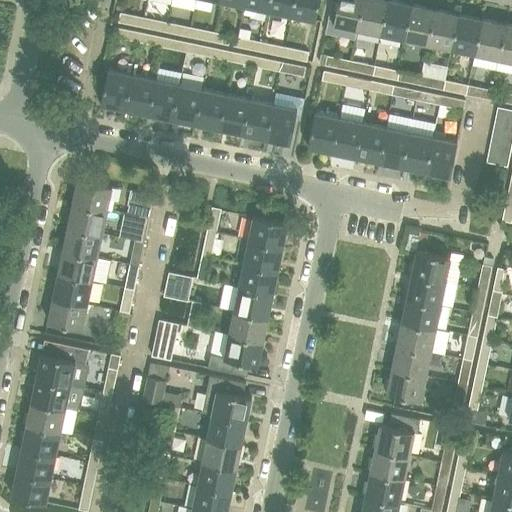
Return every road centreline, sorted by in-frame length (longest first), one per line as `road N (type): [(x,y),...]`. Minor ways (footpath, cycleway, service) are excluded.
road 1 (residential): [(267,511),(332,195)]
road 2 (residential): [(43,133),(332,195)]
road 3 (residential): [(332,195),(461,222),(487,100)]
road 4 (residential): [(0,351),(43,133)]
road 5 (residential): [(9,127),(36,0)]
